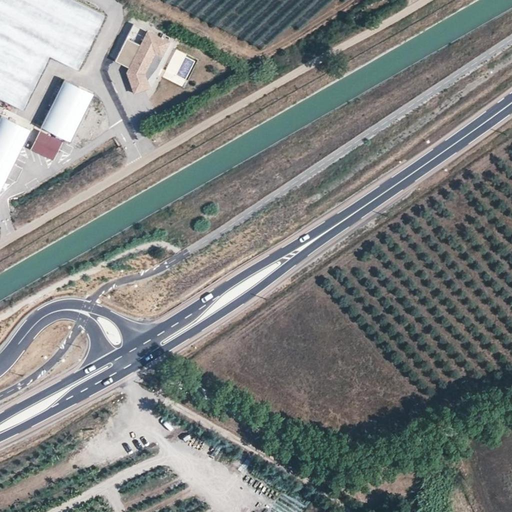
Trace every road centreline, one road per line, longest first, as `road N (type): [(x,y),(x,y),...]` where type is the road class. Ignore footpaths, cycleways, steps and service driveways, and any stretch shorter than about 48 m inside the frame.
road 1 (secondary): [(144,349),(511,102)]
road 2 (residential): [(144,349),(177,381),(311,452),(346,461),(511,404)]
road 3 (secondary): [(0,430),(120,362)]
